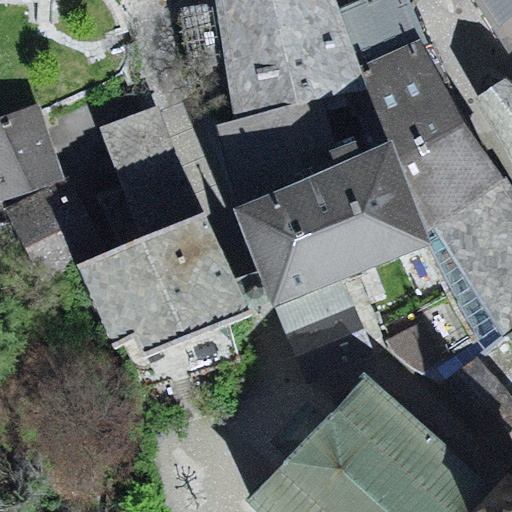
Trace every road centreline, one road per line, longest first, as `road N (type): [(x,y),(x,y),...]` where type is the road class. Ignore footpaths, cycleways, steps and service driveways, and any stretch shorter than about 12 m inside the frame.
road 1 (residential): [(275,375),(333,399),(353,376),(379,371),(482,469),(511,475)]
road 2 (residential): [(164,8),(221,230)]
road 3 (residential): [(275,375),(174,444),(183,499),(194,511)]
road 4 (residential): [(511,197),(463,113),(442,26)]
